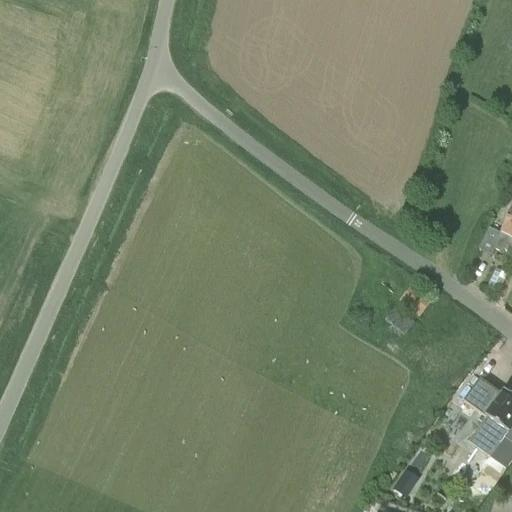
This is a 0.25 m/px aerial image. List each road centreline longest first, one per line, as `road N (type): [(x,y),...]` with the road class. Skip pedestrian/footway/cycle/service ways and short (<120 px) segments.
road 1 (residential): [(511,334),(153,72)]
road 2 (unclassified): [(0,423),(153,72)]
